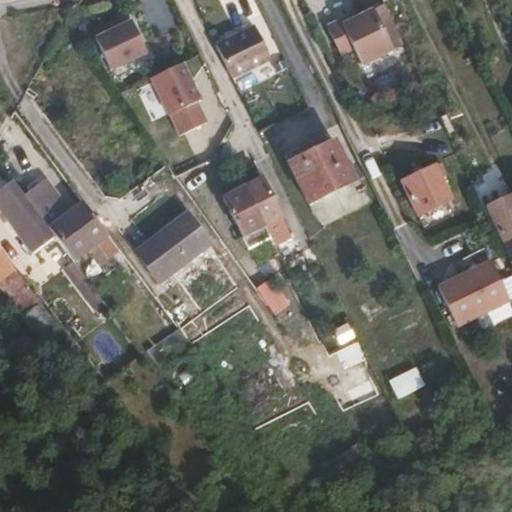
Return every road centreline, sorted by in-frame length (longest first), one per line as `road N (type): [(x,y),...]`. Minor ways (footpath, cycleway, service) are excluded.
road 1 (unknown): [(174,0),(230,120),(230,146),(216,174)]
road 2 (track): [(0,129),(73,0)]
